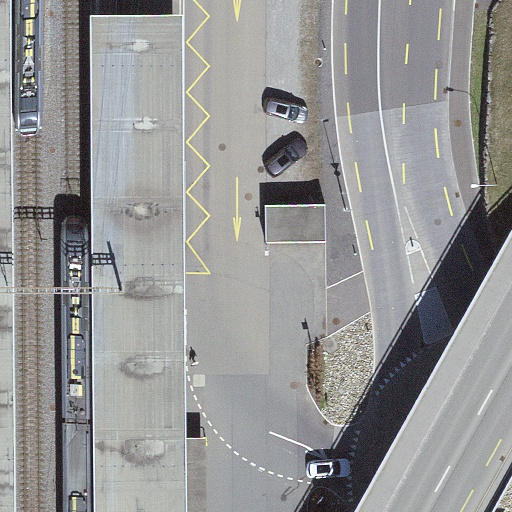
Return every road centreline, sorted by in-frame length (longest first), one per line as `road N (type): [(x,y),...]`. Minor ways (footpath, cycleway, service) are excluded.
road 1 (secondary): [(400,179),(388,253),(404,415)]
road 2 (secondary): [(511,353),(484,327),(442,233),(400,179)]
road 3 (secondary): [(400,179),(389,116),(392,0)]
road 4 (primary): [(426,511),(511,358)]
road 5 (secondary): [(511,356),(450,369),(404,415)]
